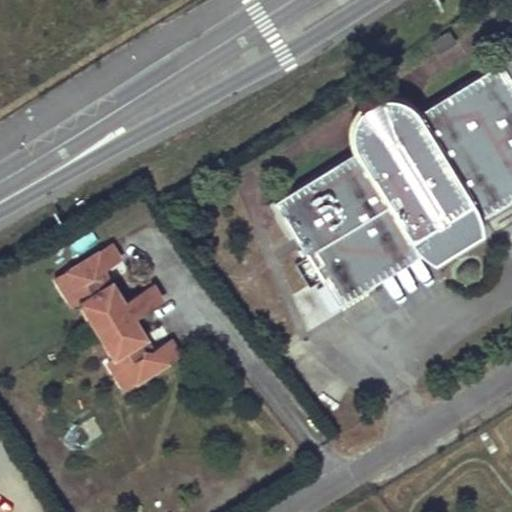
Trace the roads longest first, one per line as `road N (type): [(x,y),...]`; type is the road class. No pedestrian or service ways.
road 1 (secondary): [(0,213),(286,58),(376,0)]
road 2 (secondary): [(278,0),(0,173)]
road 3 (unknown): [(337,479),(146,214)]
road 4 (unclassified): [(511,373),(286,511)]
